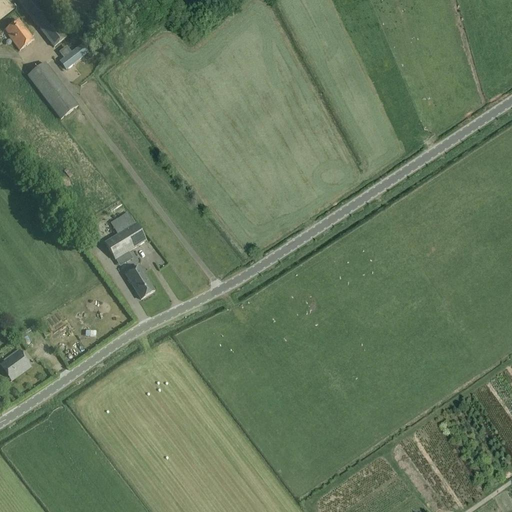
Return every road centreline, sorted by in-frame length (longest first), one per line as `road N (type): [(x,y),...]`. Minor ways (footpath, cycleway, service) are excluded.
road 1 (unclassified): [(219,290),(511,100)]
road 2 (unclassified): [(219,290),(61,80)]
road 3 (unclassified): [(0,421),(146,325),(219,290)]
